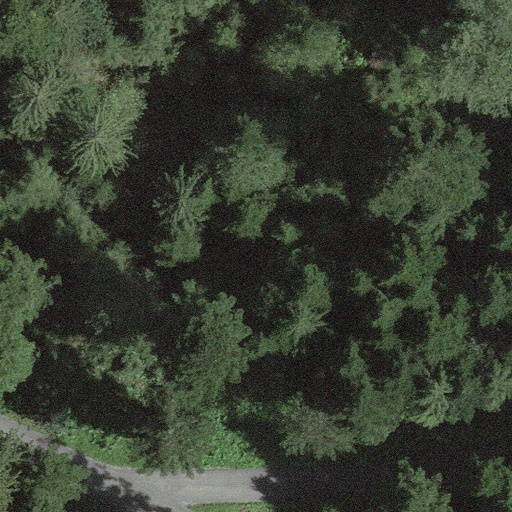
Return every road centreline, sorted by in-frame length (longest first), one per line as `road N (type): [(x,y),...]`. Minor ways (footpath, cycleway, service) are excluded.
road 1 (track): [(72,478),(399,469),(511,444)]
road 2 (track): [(0,446),(149,511)]
